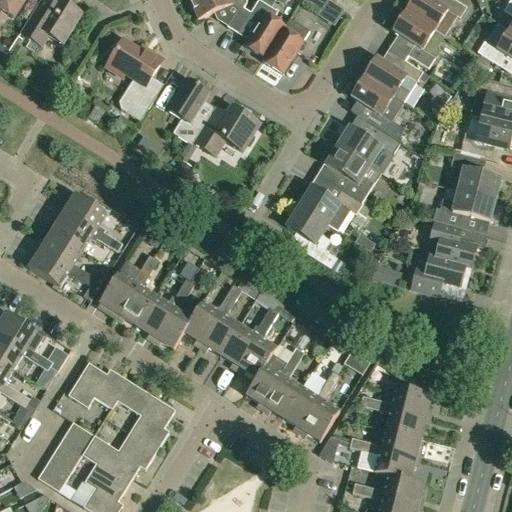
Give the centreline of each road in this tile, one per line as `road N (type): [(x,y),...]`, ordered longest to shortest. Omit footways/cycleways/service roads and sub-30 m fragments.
road 1 (residential): [(214,404),(0,273)]
road 2 (residential): [(304,122),(174,44),(158,0)]
road 3 (residential): [(297,511),(308,466),(214,404)]
road 4 (tertiary): [(511,361),(473,511)]
road 5 (residential): [(304,122),(371,0)]
road 6 (residential): [(144,511),(214,404)]
